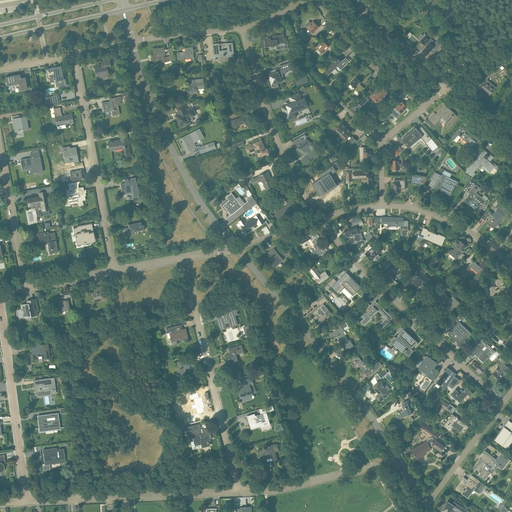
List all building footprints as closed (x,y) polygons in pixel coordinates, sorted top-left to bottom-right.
[(307,23),(305,25),(313,33),(310,36),(315,41),(322,32),(318,28),(318,27),(317,26),(316,26),(315,25),(315,24),(314,22),(313,22),(310,20),(308,22),(307,22),(306,23),(307,23)] [(285,44),(284,34),(261,37),(261,42),(265,42),(265,47),(278,45),(278,49),(288,48),(288,44),(285,44)] [(430,38),(426,35),(423,38),(420,42),(426,47),(422,51),(427,55),(432,49),(435,51),(441,44),(437,41),(435,43),(430,38)] [(329,46),(323,41),(317,48),(323,53),(329,46)] [(234,60),(232,43),(227,43),(228,50),(220,51),(219,43),(212,44),(213,55),(212,60),(214,61),(216,56),(220,57),(221,59),(230,58),(230,60),(234,60)] [(155,59),(153,59),(155,67),(159,65),(158,64),(165,62),(165,64),(172,62),(171,61),(174,60),(171,48),(168,49),(170,56),(164,58),(163,55),(165,55),(164,52),(164,47),(153,49),(154,56),(155,59)] [(194,58),(193,47),(185,48),(185,51),(177,52),(178,60),(194,58)] [(337,57),(324,70),(329,75),(338,66),(341,69),(349,61),(346,57),(341,62),(337,57)] [(110,67),(109,58),(100,60),(101,64),(95,66),(96,72),(95,72),(96,78),(102,77),(101,75),(108,74),(107,68),(110,67)] [(281,71),(268,75),(273,87),(274,87),(275,92),(280,90),(278,83),(282,81),(280,77),(283,77),(282,74),(287,72),(286,71),(293,69),(290,62),(279,66),(281,71)] [(53,68),(45,69),(47,78),(55,77),(56,81),(57,81),(59,87),(66,86),(65,79),(63,79),(62,74),(61,66),(53,68)] [(498,70),(495,67),(490,72),(482,78),(485,81),(492,75),(498,70)] [(309,82),(305,72),(299,74),(301,79),(295,81),(297,86),(309,82)] [(20,78),(20,74),(5,77),(6,86),(18,84),(19,90),(22,89),(27,88),(25,77),(20,78)] [(352,80),(350,83),(356,88),(355,89),(359,93),(364,88),(359,84),(362,82),(356,77),(352,80)] [(204,81),(203,78),(187,80),(188,89),(188,94),(198,93),(197,89),(204,88),(204,81)] [(496,87),(488,80),(486,82),(485,82),(480,88),(489,95),(496,87)] [(376,85),(368,94),(367,94),(368,95),(371,97),(372,97),(378,102),(387,92),(382,86),(380,88),(377,85),(377,84),(376,84),(376,85)] [(286,106),(281,107),(286,121),(297,117),(295,111),(308,106),(305,97),(301,98),(299,92),(288,97),(291,103),(285,104),(286,106)] [(364,94),(364,95),(357,102),(362,107),(368,100),(368,99),(365,95),(365,94),(364,94)] [(52,100),(46,101),(47,104),(60,102),(58,95),(52,96),(52,100)] [(117,97),(114,98),(109,99),(109,102),(101,103),(103,112),(108,111),(111,110),(112,116),(120,114),(118,105),(120,104),(120,103),(120,100),(121,100),(120,97),(117,97)] [(394,103),(384,114),(388,117),(391,113),(396,117),(400,113),(401,114),(407,107),(402,101),(397,106),(394,103)] [(186,110),(185,105),(177,107),(179,114),(176,115),(179,122),(178,122),(179,125),(181,126),(190,123),(188,118),(196,115),(193,108),(186,110)] [(454,113),(444,105),(436,114),(434,113),(428,119),(435,124),(442,117),(447,121),(445,123),(449,127),(454,121),(453,120),(455,117),(455,116),(453,114),(454,113)] [(55,123),(56,126),(73,122),(72,114),(62,116),(60,107),(53,109),(55,117),(51,118),(52,123),(55,123)] [(249,116),(248,114),(234,119),(230,121),(233,129),(238,128),(237,126),(246,123),(249,129),(254,126),(250,118),(250,117),(249,115),(249,116)] [(28,129),(26,116),(12,119),(15,132),(19,131),(18,128),(22,128),(23,130),(28,129)] [(351,132),(342,123),(335,130),(344,138),(351,132)] [(406,136),(404,138),(406,140),(408,143),(410,146),(418,140),(421,137),(423,139),(424,138),(427,142),(426,143),(433,151),(439,146),(433,137),(432,138),(422,126),(421,126),(421,127),(416,131),(415,129),(406,136)] [(464,128),(461,126),(451,138),(454,140),(458,135),(467,143),(463,148),(466,151),(471,146),(472,147),(476,142),(478,144),(480,141),(467,129),(461,136),(459,134),(464,128)] [(204,137),(199,129),(180,139),(181,141),(180,141),(181,142),(182,143),(187,153),(193,150),(192,149),(196,147),(194,142),(204,137)] [(304,134),(291,141),(298,147),(296,150),(302,155),(303,154),(305,156),(302,160),(307,164),(317,152),(318,150),(314,147),(313,146),(313,147),(310,144),(309,146),(303,141),(307,136),(304,134)] [(130,156),(127,136),(120,137),(121,140),(108,142),(110,150),(122,148),(124,157),(130,156)] [(350,147),(357,140),(353,136),(346,143),(350,147)] [(265,149),(261,140),(249,145),(250,147),(246,148),(248,153),(256,150),(259,157),(269,153),(267,148),(265,149)] [(216,148),(214,142),(199,147),(201,153),(207,151),(216,148)] [(76,147),(70,148),(71,149),(68,150),(67,147),(58,148),(58,151),(59,155),(59,156),(63,156),(65,167),(70,166),(81,164),(80,160),(78,152),(78,150),(76,150),(76,147)] [(368,147),(363,147),(364,161),(372,161),(371,152),(368,152),(368,147)] [(38,148),(31,149),(33,158),(20,160),(21,167),(27,166),(27,168),(31,167),(32,174),(43,172),(38,148)] [(401,152),(396,148),(392,152),(396,156),(397,156),(401,152)] [(480,154),(464,172),(471,178),(475,174),(474,172),(481,164),(490,172),(494,168),(497,170),(499,168),(494,164),(493,165),(490,162),(491,160),(493,158),(489,156),(488,158),(487,159),(484,157),(488,153),(485,150),(484,149),(480,154)] [(403,164),(403,157),(393,158),(393,160),(391,160),(392,169),(399,169),(399,166),(403,164)] [(319,179),(312,184),(320,196),(324,193),(324,194),(325,194),(324,193),(336,185),(337,186),(337,185),(331,175),(336,171),(333,166),(317,176),(319,179)] [(345,168),(345,177),(346,177),(346,183),(351,183),(351,171),(353,170),(353,168),(349,168),(345,168)] [(81,170),(69,172),(71,181),(82,179),(81,170)] [(254,175),(251,171),(244,174),(246,179),(254,175)] [(257,178),(251,180),(253,184),(259,181),(259,182),(260,183),(261,183),(262,183),(263,183),(264,183),(267,189),(268,188),(273,186),(269,179),(271,179),(270,176),(269,177),(267,172),(263,174),(259,176),(260,176),(257,178)] [(363,172),(354,173),(354,179),(360,178),(360,182),(364,181),(364,182),(364,187),(366,187),(368,187),(371,187),(371,189),(371,186),(370,186),(370,180),(369,179),(369,177),(370,177),(370,176),(369,176),(369,172),(365,172),(363,172)] [(441,175),(434,172),(425,184),(433,188),(435,184),(437,185),(436,187),(446,192),(446,193),(450,195),(455,184),(457,185),(458,182),(442,174),(441,175)] [(125,184),(120,185),(122,194),(127,193),(127,192),(133,191),(133,195),(134,197),(134,200),(139,199),(135,178),(124,180),(125,184)] [(394,183),(392,183),(392,192),(400,192),(400,189),(405,189),(404,180),(397,180),(394,180),(394,183)] [(467,196),(464,200),(472,206),(476,206),(479,209),(482,206),(484,207),(486,204),(484,203),(486,201),(475,192),(477,189),(478,190),(480,187),(471,180),(467,186),(471,189),(469,192),(470,193),(467,196)] [(77,186),(68,187),(69,189),(66,190),(68,204),(78,202),(78,206),(83,205),(83,201),(82,201),(85,200),(85,196),(86,196),(85,193),(86,193),(86,189),(84,190),(83,187),(78,188),(77,186)] [(37,196),(27,198),(29,206),(38,205),(41,204),(42,211),(43,216),(50,215),(45,191),(39,193),(39,196),(37,196)] [(228,199),(221,205),(224,208),(225,207),(225,208),(227,209),(225,210),(227,212),(228,211),(231,215),(237,210),(240,208),(241,207),(238,203),(239,202),(231,193),(226,197),(228,199)] [(298,207),(289,193),(283,197),(288,205),(275,213),(279,219),(282,218),(281,216),(291,209),(291,211),(292,210),(292,211),(298,207)] [(248,201),(242,206),(246,212),(254,206),(257,203),(255,200),(251,195),(248,198),(246,199),(248,201)] [(484,214),(481,217),(484,220),(490,214),(492,216),(487,222),(494,228),(493,227),(498,221),(499,222),(505,214),(502,212),(505,208),(500,205),(502,203),(497,199),(495,202),(497,204),(495,206),(497,208),(493,214),(488,209),(484,214)] [(245,222),(243,219),(239,222),(242,227),(241,228),(243,231),(244,230),(245,231),(250,228),(251,228),(251,227),(252,226),(253,227),(253,226),(257,223),(259,226),(265,222),(259,213),(245,222)] [(133,223),(128,224),(129,227),(128,227),(128,228),(129,227),(130,232),(139,230),(139,231),(141,231),(141,230),(145,229),(144,224),(142,225),(141,222),(140,223),(140,219),(141,219),(140,215),(131,217),(132,220),(134,220),(134,223),(133,223)] [(391,218),(391,217),(382,217),(382,223),(388,223),(388,226),(400,226),(400,229),(402,229),(402,236),(405,236),(405,229),(408,229),(408,221),(403,221),(403,217),(391,218)] [(80,227),(73,228),(75,234),(76,234),(76,236),(75,236),(75,237),(76,242),(81,241),(82,243),(83,243),(90,241),(93,241),(93,240),(95,239),(94,234),(92,234),(92,232),(94,232),(93,230),(91,230),(89,224),(92,224),(92,223),(79,226),(80,227)] [(358,246),(359,250),(367,242),(365,240),(363,239),(361,239),(360,239),(358,233),(358,232),(359,231),(360,230),(360,229),(360,228),(359,227),(358,227),(357,227),(356,227),(350,229),(355,241),(356,241),(358,246)] [(421,234),(420,233),(418,234),(418,236),(418,237),(419,238),(419,237),(422,239),(422,240),(432,244),(433,242),(442,246),(445,237),(438,234),(438,235),(427,231),(428,230),(423,228),(421,234)] [(350,229),(344,231),(347,237),(349,236),(350,239),(348,240),(349,244),(351,249),(358,246),(356,241),(355,241),(350,229)] [(48,233),(48,232),(34,234),(35,242),(47,240),(49,250),(57,248),(57,250),(54,232),(48,233)] [(314,234),(313,232),(298,241),(300,245),(311,238),(315,244),(314,245),(315,247),(310,250),(313,253),(311,254),(311,256),(312,257),(314,258),(315,258),(323,254),(320,249),(324,246),(322,243),(320,244),(319,242),(318,240),(320,239),(317,235),(316,234),(315,234),(314,234)] [(367,242),(373,236),(370,233),(365,238),(366,239),(365,240),(367,242)] [(460,242),(456,238),(453,242),(457,245),(450,254),(456,259),(455,260),(458,263),(465,255),(462,252),(467,246),(460,241),(460,242)] [(380,257),(377,254),(381,251),(375,245),(365,253),(371,260),(373,258),(376,261),(380,257)] [(283,259),(274,248),(269,252),(272,255),(267,260),(273,268),(283,259)] [(390,256),(379,268),(382,271),(384,269),(385,269),(384,270),(386,272),(394,280),(399,275),(396,272),(394,270),(399,265),(390,256)] [(481,263),(475,258),(469,265),(478,273),(474,278),(478,281),(482,276),(481,275),(485,271),(487,272),(491,266),(483,260),(481,263)] [(461,275),(467,268),(462,263),(456,270),(461,275)] [(316,269),(312,265),(308,268),(320,283),(329,276),(325,272),(320,275),(318,272),(316,269)] [(411,288),(409,290),(417,296),(418,295),(420,294),(419,294),(420,292),(416,289),(422,283),(429,288),(428,289),(429,289),(429,288),(432,290),(432,291),(434,293),(439,286),(423,275),(427,271),(422,266),(421,265),(412,274),(417,278),(411,284),(409,287),(411,288)] [(327,283),(337,294),(344,287),(352,295),(361,287),(357,283),(356,284),(351,278),(350,278),(348,280),(342,275),(337,281),(334,278),(327,283)] [(504,286),(503,278),(496,279),(497,286),(489,287),(490,295),(501,294),(511,302),(511,300),(511,291),(505,286),(504,286)] [(444,281),(440,287),(443,289),(448,283),(444,281)] [(102,289),(102,286),(95,287),(96,289),(91,289),(93,299),(101,297),(102,301),(107,300),(105,289),(102,289)] [(72,304),(70,292),(63,293),(64,298),(62,298),(61,298),(61,299),(60,299),(61,300),(57,301),(59,311),(65,309),(65,313),(73,311),(72,308),(69,308),(68,305),(72,304)] [(450,299),(445,293),(437,301),(441,305),(444,302),(445,303),(445,302),(452,309),(451,311),(454,314),(457,310),(467,301),(465,299),(460,303),(453,296),(450,299)] [(325,297),(323,295),(316,300),(320,305),(319,306),(312,311),(315,315),(317,314),(320,317),(318,318),(321,322),(324,320),(325,320),(325,319),(328,316),(325,313),(328,310),(323,303),(327,300),(325,297)] [(378,298),(377,297),(369,306),(367,305),(365,307),(366,309),(359,316),(360,317),(361,315),(364,317),(360,322),(361,321),(364,325),(368,321),(368,322),(371,318),(369,315),(375,308),(386,318),(378,325),(382,329),(393,317),(375,301),(378,298)] [(38,312),(36,299),(29,300),(30,303),(22,304),(24,317),(37,315),(37,312),(38,312)] [(217,315),(216,315),(220,330),(226,328),(224,323),(229,322),(230,321),(230,323),(230,324),(230,325),(231,325),(231,327),(238,325),(235,315),(238,315),(236,308),(231,310),(231,311),(227,312),(227,314),(225,314),(224,313),(218,315),(217,315)] [(348,309),(343,314),(346,317),(351,313),(351,312),(351,311),(350,312),(348,309)] [(340,327),(332,332),(335,337),(337,336),(343,346),(342,346),(345,351),(354,346),(350,340),(348,341),(345,335),(347,334),(345,330),(349,328),(347,326),(347,325),(344,319),(338,323),(340,327)] [(471,333),(459,322),(448,334),(459,344),(465,337),(466,338),(471,333)] [(178,330),(177,326),(166,328),(167,333),(169,333),(172,345),(177,344),(177,341),(188,338),(186,328),(178,330)] [(406,350),(405,352),(410,356),(409,357),(410,357),(414,351),(412,349),(413,348),(414,349),(419,343),(404,329),(399,335),(400,335),(397,338),(395,337),(391,343),(392,342),(401,349),(402,347),(406,350)] [(503,342),(501,345),(505,349),(507,346),(511,350),(511,349),(511,347),(511,334),(504,343),(503,342)] [(473,351),(470,354),(473,357),(475,355),(482,362),(486,359),(488,357),(486,355),(492,349),(486,343),(480,337),(476,340),(476,341),(476,342),(479,345),(478,345),(473,351)] [(49,358),(47,343),(40,344),(40,346),(31,347),(33,360),(38,359),(38,356),(42,355),(42,359),(49,358)] [(244,352),(241,345),(228,348),(230,353),(228,354),(231,363),(238,361),(236,355),(244,352)] [(510,359),(502,352),(497,359),(502,363),(498,367),(497,367),(495,370),(496,370),(492,374),(495,377),(495,378),(498,380),(499,380),(500,380),(503,377),(504,378),(507,374),(506,373),(510,368),(505,364),(507,362),(508,363),(509,362),(510,361),(510,360),(509,360),(510,359)] [(362,362),(357,355),(349,361),(354,366),(357,363),(364,372),(369,378),(382,365),(378,360),(371,366),(366,360),(362,362)] [(423,360),(418,368),(422,371),(427,374),(426,375),(433,380),(436,375),(439,371),(434,368),(437,363),(426,356),(423,360)] [(196,372),(193,358),(176,362),(179,374),(187,373),(186,368),(190,367),(191,374),(196,372)] [(447,368),(436,383),(444,389),(456,374),(447,368)] [(39,380),(34,380),(34,387),(35,387),(36,390),(35,390),(36,395),(41,395),(46,394),(51,393),(55,393),(53,378),(39,380)] [(244,384),(238,386),(241,397),(243,397),(243,398),(244,401),(252,399),(250,394),(252,394),(252,393),(256,391),(253,384),(251,378),(243,380),(244,384)] [(452,379),(448,385),(452,389),(458,383),(453,379),(452,379)] [(387,395),(390,393),(388,391),(390,390),(390,389),(387,385),(386,385),(384,387),(382,384),(383,383),(380,380),(373,386),(379,394),(376,396),(380,401),(384,398),(385,399),(388,396),(387,395)] [(452,393),(450,394),(452,397),(456,400),(457,399),(460,402),(468,394),(470,391),(467,388),(463,391),(462,389),(459,392),(455,389),(452,393)] [(193,415),(187,416),(189,424),(201,421),(200,419),(199,414),(203,413),(203,412),(204,412),(203,409),(203,408),(204,408),(203,405),(204,404),(203,404),(203,403),(203,402),(201,397),(199,391),(194,392),(194,393),(189,395),(190,400),(194,399),(195,404),(191,405),(192,409),(196,409),(197,414),(193,415)] [(416,391),(414,395),(422,400),(424,396),(416,391)] [(440,396),(437,400),(447,407),(450,403),(440,396)] [(410,404),(408,400),(401,403),(404,410),(396,413),(398,419),(411,414),(408,405),(410,404)] [(447,407),(446,408),(453,413),(456,408),(450,403),(447,407)] [(255,413),(247,416),(251,429),(260,426),(261,428),(270,425),(266,412),(265,412),(255,415),(255,413)] [(60,427),(58,413),(46,414),(47,415),(44,416),(44,415),(38,415),(40,428),(35,428),(35,429),(45,427),(45,430),(53,429),(54,432),(53,429),(64,427),(60,427)] [(448,419),(445,417),(439,425),(442,427),(443,426),(446,428),(450,431),(454,425),(464,433),(469,427),(458,419),(459,419),(454,416),(452,414),(448,419)] [(436,438),(440,433),(423,420),(419,425),(436,438)] [(511,426),(506,423),(502,428),(504,429),(496,440),(507,449),(507,448),(505,447),(511,437),(511,426)] [(191,430),(188,431),(191,441),(192,446),(195,446),(201,444),(201,445),(202,447),(210,445),(209,443),(209,442),(210,441),(210,439),(212,438),(209,428),(203,429),(204,432),(201,432),(201,429),(192,431),(191,430)] [(433,439),(431,437),(427,440),(428,441),(412,450),(417,460),(425,455),(423,453),(431,449),(431,448),(434,446),(441,451),(444,446),(434,439),(433,439)] [(278,450),(276,444),(268,446),(269,447),(258,451),(262,464),(266,462),(265,459),(272,457),(273,460),(277,459),(274,451),(278,450)] [(57,457),(56,448),(43,450),(45,462),(53,461),(53,464),(65,462),(63,448),(58,449),(59,457),(57,457)] [(481,458),(473,467),(479,471),(480,473),(479,474),(485,479),(490,473),(488,470),(490,467),(491,469),(496,463),(497,465),(499,462),(505,467),(510,460),(501,453),(496,459),(485,450),(480,456),(481,457),(481,458)] [(2,479),(0,479),(0,484),(11,483),(8,461),(5,462),(4,455),(0,455),(0,471),(0,472),(1,472),(2,479)] [(480,481),(471,475),(469,478),(470,478),(466,483),(462,480),(456,489),(469,499),(469,498),(466,496),(472,488),(474,489),(477,492),(479,489),(482,491),(486,485),(480,481)] [(453,504),(447,501),(442,510),(445,511),(459,511),(460,511),(468,511),(470,511),(454,501),(453,504)]
